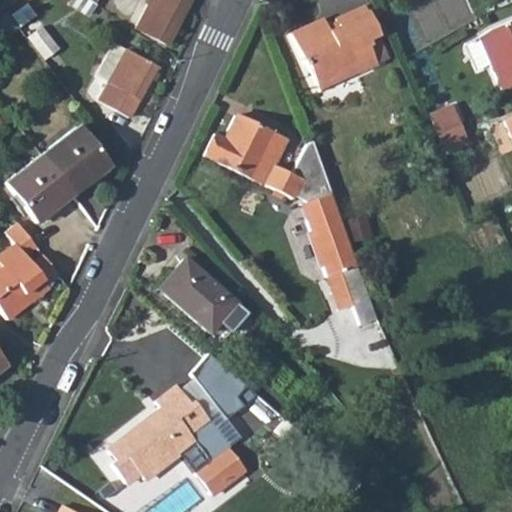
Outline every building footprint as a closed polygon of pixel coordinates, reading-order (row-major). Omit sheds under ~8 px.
[(148,0),(135,28),(166,44),(189,0),(148,0)] [(329,35),(324,22),(290,36),(303,67),(306,66),(317,93),(340,84),(337,78),(354,72),(358,81),(378,73),(369,52),(371,51),(370,45),(378,42),(366,11),(336,23),(339,31),(329,35)] [(511,20),(479,35),(480,37),(492,64),(502,89),(511,84),(511,20)] [(27,38),(43,59),(58,48),(41,27),(27,38)] [(480,37),(467,43),(478,70),(492,64),(480,37)] [(107,84),(126,52),(115,46),(96,78),(107,84)] [(155,69),(126,52),(107,84),(97,101),(117,113),(126,118),(137,100),(155,69)] [(426,116),(433,135),(457,125),(449,106),(426,116)] [(272,140),(274,136),(233,116),(222,139),(212,134),(203,156),(294,201),(293,205),(305,212),(312,198),(361,326),(378,320),(366,292),(356,268),(353,259),(324,182),(322,176),(300,153),(289,175),(273,166),(262,161),(272,140)] [(457,125),(433,135),(442,156),(466,146),(457,125)] [(106,166),(76,126),(39,154),(70,194),(106,166)] [(272,140),(262,161),(273,166),(283,146),(272,140)] [(34,222),(70,194),(39,154),(3,181),(34,222)] [(350,218),(356,238),(371,234),(366,214),(350,218)] [(18,226),(4,237),(12,249),(0,257),(0,315),(4,321),(28,303),(23,296),(39,284),(23,263),(38,251),(18,226)] [(245,314),(183,259),(157,289),(208,333),(217,322),(229,333),(245,314)] [(28,303),(44,290),(39,284),(23,296),(28,303)] [(154,403),(158,409),(104,451),(113,462),(109,465),(127,488),(141,478),(145,484),(195,445),(208,462),(192,473),(212,498),(247,472),(198,409),(191,402),(188,404),(175,387),(154,403)]
